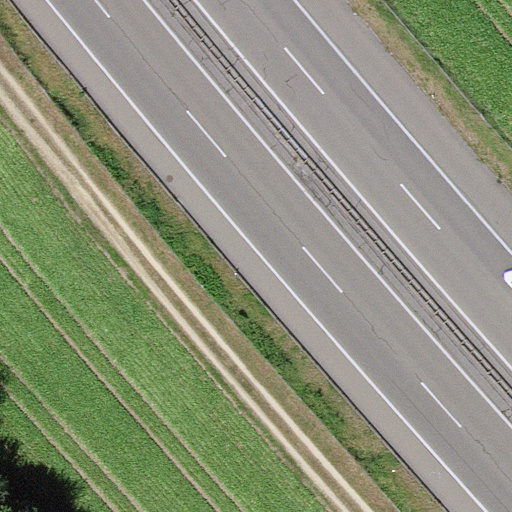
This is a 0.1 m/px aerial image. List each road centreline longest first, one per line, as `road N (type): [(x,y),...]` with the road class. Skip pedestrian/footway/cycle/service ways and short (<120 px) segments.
road 1 (motorway): [(94,0),(511,484)]
road 2 (track): [(352,511),(0,95)]
road 3 (motorway): [(511,302),(250,0)]
